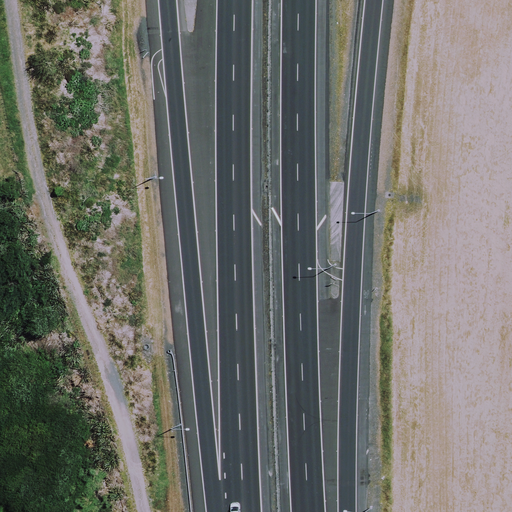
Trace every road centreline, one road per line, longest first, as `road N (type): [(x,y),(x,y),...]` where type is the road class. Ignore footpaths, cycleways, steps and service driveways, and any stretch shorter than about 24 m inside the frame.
road 1 (motorway): [(224,511),(196,337),(168,0)]
road 2 (motorway): [(373,0),(344,511)]
road 3 (motorway): [(300,0),(307,511)]
road 4 (motorway): [(235,511),(235,0)]
